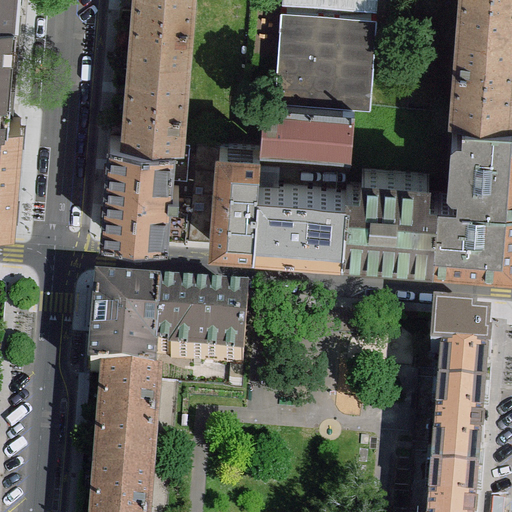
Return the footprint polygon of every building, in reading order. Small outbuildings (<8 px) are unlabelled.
[(15,0),(0,0),(0,8),(15,10),(15,0)] [(190,0),(137,0),(133,47),(187,52),(190,0)] [(511,0),(462,0),(462,12),(461,25),(511,28),(511,0)] [(276,97),(356,103),(371,103),(378,13),(331,10),(282,7),(276,97)] [(0,8),(0,115),(7,116),(15,10),(0,8)] [(509,115),(511,78),(511,28),(461,25),(454,112),(466,113),(509,115)] [(187,52),(133,47),(127,135),(179,140),(187,52)] [(265,97),(261,145),(352,152),(356,103),(276,97),(265,97)] [(511,115),(509,115),(466,113),(465,128),(459,128),(454,130),(450,174),(454,180),(461,180),(460,194),(511,198),(511,115)] [(7,116),(0,115),(0,221),(13,222),(21,117),(7,116)] [(170,234),(179,140),(127,135),(111,134),(103,230),(170,234)] [(179,140),(170,234),(191,236),(196,177),(187,176),(189,149),(190,140),(179,140)] [(222,142),(190,140),(189,149),(198,150),(196,177),(191,236),(215,238),(222,142)] [(254,241),(259,182),(261,145),(240,144),(222,142),(215,238),(254,241)] [(433,254),(438,192),(428,192),(430,174),(363,169),(362,182),(350,181),(349,189),(344,248),(433,254)] [(344,248),(349,189),(259,182),(254,241),(344,248)] [(511,260),(511,198),(460,194),(438,192),(433,254),(511,260)] [(155,353),(160,294),(99,289),(92,373),(108,374),(154,377),(155,353)] [(155,353),(173,354),(173,358),(244,364),(250,300),(160,294),(155,353)] [(439,391),(486,394),(492,326),(477,325),(477,317),(434,314),(432,355),(442,356),(439,391)] [(154,377),(108,374),(99,477),(150,481),(160,381),(154,377)] [(433,476),(479,480),(486,394),(439,391),(433,476)] [(430,511),(476,511),(479,480),(433,476),(430,511)] [(148,511),(150,481),(99,477),(96,511),(148,511)]
